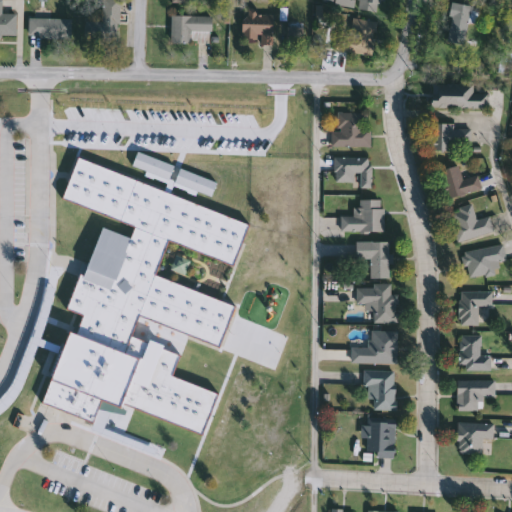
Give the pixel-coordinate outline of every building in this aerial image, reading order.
[(98,0),(116,0),(116,42),(83,41),(83,21),(98,21),(98,0)] [(380,0),(377,15),(319,2),(319,0),(380,0)] [(441,42),(448,2),(469,6),(462,45),(441,42)] [(0,37),(0,14),(14,14),(14,37),(0,37)] [(257,45),(257,40),(239,39),(240,15),(270,16),(270,45),(257,45)] [(208,42),(168,42),(168,16),(208,16),(208,42)] [(69,19),(69,39),(26,39),(26,19),(69,19)] [(339,27),(370,23),(374,52),(343,56),(339,27)] [(300,27),(300,46),(284,46),(284,27),(300,27)] [(429,108),(429,84),(472,84),(472,94),(484,94),(484,109),(429,108)] [(330,147),(330,114),(367,114),(367,147),(330,147)] [(468,129),(468,150),(428,150),(428,124),(451,124),(451,129),(468,129)] [(129,167),(134,152),(172,166),(167,180),(129,167)] [(45,379),(41,378),(62,327),(72,331),(79,314),(60,307),(74,271),(79,273),(98,226),(125,238),(130,225),(56,195),(72,153),(247,224),(231,266),(164,239),(150,273),(236,308),(220,348),(134,313),(119,350),(139,358),(118,409),(98,401),(90,422),(56,408),(37,400),(45,379)] [(351,183),(332,183),(332,158),(369,158),(369,188),(357,188),(357,174),(351,174),(351,183)] [(479,190),(443,200),(435,171),(462,164),(466,178),(475,176),(479,190)] [(209,197),(172,183),(177,169),(214,183),(209,197)] [(381,200),(381,232),(338,232),(338,216),(350,216),(350,208),(357,208),(357,200),(381,200)] [(491,233),(455,242),(447,211),(470,205),(474,220),(487,217),(491,233)] [(387,242),(387,278),(368,278),(368,259),(353,259),(353,242),(387,242)] [(465,279),(461,251),(501,245),(504,261),(495,262),(497,274),(465,279)] [(371,310),(354,310),(354,286),(388,286),(388,294),(395,294),(395,323),(371,323),(371,310)] [(456,326),(456,291),(489,291),(489,306),(476,306),(476,326),(456,326)] [(395,332),(395,363),(365,363),(365,332),(395,332)] [(488,355),(488,371),(457,371),(457,336),(478,336),(478,355),(488,355)] [(393,411),(371,411),(371,400),(362,400),(362,371),(393,371),(393,411)] [(454,411),(454,380),(492,380),(492,397),(478,397),(478,411),(454,411)] [(373,458),(373,452),(364,452),(365,419),(392,419),(391,458),(373,458)] [(491,423),(490,439),(480,439),(479,455),(454,454),(455,423),(491,423)]
